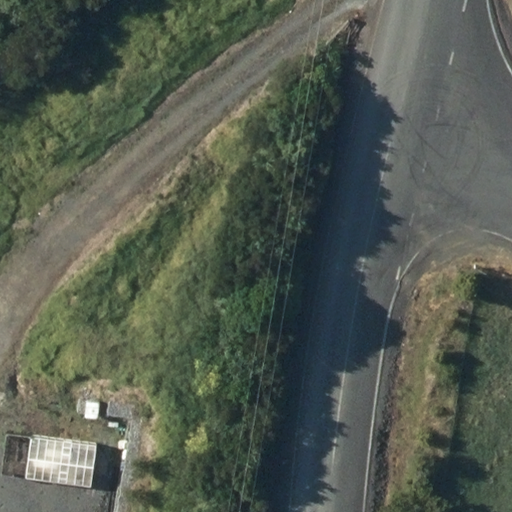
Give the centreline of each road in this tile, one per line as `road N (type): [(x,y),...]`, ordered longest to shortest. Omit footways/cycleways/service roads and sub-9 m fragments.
road 1 (residential): [(330,511),(348,342),(398,116)]
road 2 (residential): [(398,116),(511,187)]
road 3 (residential): [(398,116),(429,0)]
